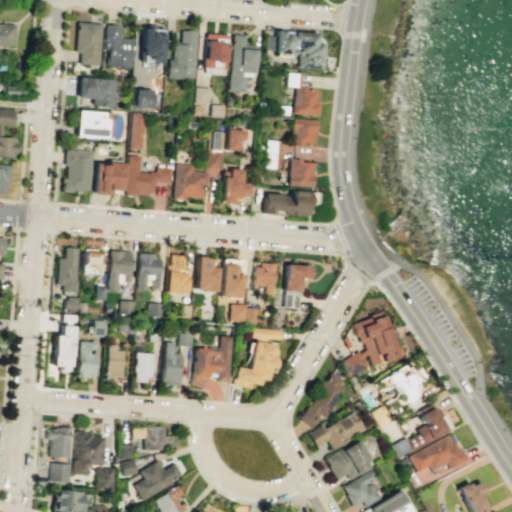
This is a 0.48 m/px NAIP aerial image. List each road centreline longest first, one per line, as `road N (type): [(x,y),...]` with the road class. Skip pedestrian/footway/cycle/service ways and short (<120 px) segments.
road 1 (tertiary): [(356,0),(338,152),(341,191),(368,253),(511,468)]
road 2 (residential): [(12,511),(53,0)]
road 3 (residential): [(0,213),(368,253)]
road 4 (residential): [(270,417),(21,399)]
road 5 (residential): [(353,21),(118,0)]
road 6 (residential): [(368,253),(270,417)]
road 7 (residential): [(307,478),(272,489),(233,481),(209,454),(196,413)]
